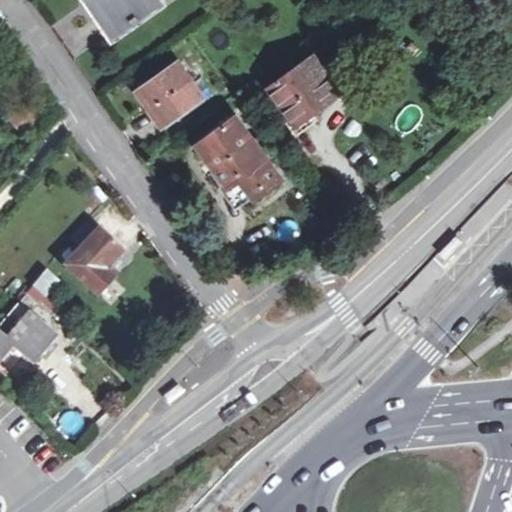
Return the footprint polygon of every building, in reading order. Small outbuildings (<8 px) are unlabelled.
[(94,0),(100,8),(117,32),(159,3),(157,0),(94,0)] [(297,136),(320,120),(314,111),(341,92),(315,56),(271,88),(293,119),(287,123),(297,136)] [(180,63),(140,92),(150,106),(163,125),(203,96),(180,63)] [(224,179),(228,185),(240,177),(255,197),(281,177),(237,118),(199,145),(224,179)] [(240,177),(228,185),(243,205),(255,197),(240,177)] [(119,251),(97,232),(65,268),(97,298),(113,280),(108,275),(102,270),(119,251)] [(445,250),(452,256),(467,241),(460,234),(445,250)] [(56,282),(44,272),(30,289),(41,299),(56,282)] [(140,304),(145,319),(165,312),(161,298),(140,304)] [(0,387),(9,378),(0,370),(0,361),(13,347),(31,363),(52,338),(15,306),(0,323),(0,387)] [(164,394),(169,401),(185,389),(180,382),(164,394)] [(71,437),(85,423),(71,409),(57,422),(71,437)]
